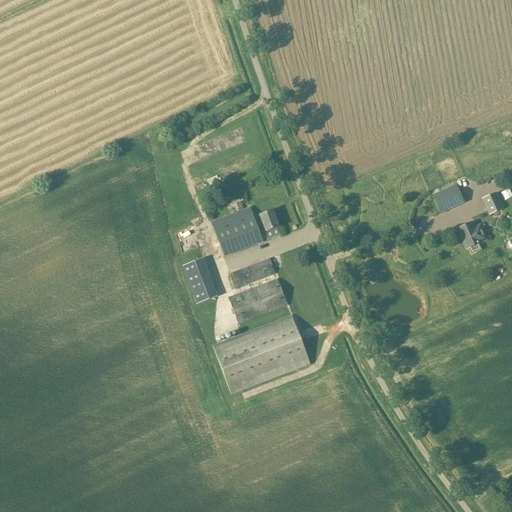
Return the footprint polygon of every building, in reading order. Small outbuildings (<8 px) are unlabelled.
[(456,185),(433,196),(441,214),(464,203),(456,185)] [(495,189),(482,194),(492,215),(504,209),(495,189)] [(272,211),(259,216),(254,218),(250,208),(211,223),(224,258),(263,243),(259,233),(265,231),(266,233),(278,228),(272,211)] [(472,223),(457,230),(466,250),(468,249),(471,255),(481,250),(479,245),(487,241),(480,225),(474,227),(472,223)] [(217,298),(203,260),(182,268),(196,306),(217,298)] [(269,260),(260,263),(229,275),(235,290),(275,275),(269,260)] [(277,280),(228,299),(238,325),(287,307),(277,280)] [(212,347),(230,395),(309,365),(291,318),(212,347)]
